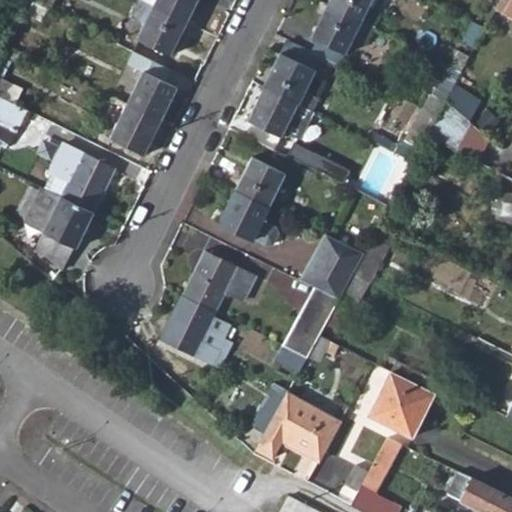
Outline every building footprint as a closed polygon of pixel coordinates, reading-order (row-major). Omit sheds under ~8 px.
[(144,0),(140,0),(132,16),(144,22),(154,5),(144,0)] [(155,0),(154,5),(187,21),(197,0),(155,0)] [(327,0),(326,2),(359,18),(366,3),(367,0),(327,0)] [(511,0),(500,0),(497,7),(511,15),(511,0)] [(326,2),(310,35),(342,51),(351,34),(359,18),(326,2)] [(366,3),(359,18),(372,25),(379,10),(366,3)] [(144,22),(136,37),(170,54),(187,21),(154,5),(144,22)] [(351,34),(363,40),(372,25),(359,18),(351,34)] [(473,19),(463,39),(475,45),(486,25),(473,19)] [(291,38),(284,53),(313,68),(321,53),(291,38)] [(457,48),(450,63),(463,69),(470,55),(457,48)] [(280,51),(264,84),(297,100),(311,107),(317,95),(303,88),(313,68),(284,53),(280,51)] [(141,71),(125,103),(159,120),(175,88),(141,71)] [(0,83),(0,97),(12,103),(21,84),(15,81),(11,88),(0,83)] [(264,84),(247,117),(280,135),(297,100),(264,84)] [(454,84),(450,93),(458,102),(464,89),(454,84)] [(433,88),(426,103),(440,111),(448,96),(433,88)] [(464,89),(458,102),(471,118),(481,99),(464,89)] [(440,111),(428,133),(458,148),(472,119),(471,118),(458,102),(450,93),(448,96),(440,111)] [(110,95),(101,112),(116,119),(125,103),(110,95)] [(0,127),(14,134),(26,111),(12,103),(0,97),(0,127)] [(116,119),(108,136),(142,153),(159,120),(125,103),(116,119)] [(472,119),(458,148),(479,159),(491,137),(472,119)] [(292,141),(286,153),(328,173),(333,161),(292,141)] [(68,146),(62,159),(74,166),(60,197),(85,208),(90,212),(112,168),(68,146)] [(250,154),(234,187),(267,204),(283,171),(250,154)] [(42,187),(26,221),(44,230),(36,243),(60,264),(84,223),(79,220),(85,208),(60,197),(42,187)] [(234,187),(218,220),(262,241),(272,223),(260,217),(267,204),(234,187)] [(85,208),(79,220),(84,223),(90,212),(85,208)] [(324,232),(300,279),(307,282),(338,298),(363,251),(324,232)] [(202,250),(182,295),(209,308),(225,276),(243,286),(249,273),(202,250)] [(452,259),(448,266),(461,274),(466,265),(452,259)] [(307,282),(278,341),(306,356),(338,298),(307,282)] [(182,295),(161,337),(207,361),(214,347),(195,337),(209,308),(182,295)] [(278,341),(270,357),(298,371),(306,356),(278,341)] [(397,360),(392,371),(432,391),(437,381),(397,360)] [(392,371),(369,416),(412,437),(435,393),(432,391),(392,371)] [(268,389),(250,424),(265,432),(283,398),(268,389)] [(265,432),(257,448),(272,457),(283,440),(319,460),(342,420),(288,390),(283,398),(265,432)] [(361,420),(343,455),(355,461),(367,467),(385,432),(361,420)] [(367,467),(360,479),(372,486),(374,487),(400,440),(385,432),(367,467)] [(355,461),(345,481),(356,488),(360,479),(367,467),(355,461)] [(511,511),(511,495),(458,469),(447,491),(488,511),(511,511)] [(356,488),(355,490),(366,497),(372,486),(360,479),(356,488)] [(325,511),(288,493),(278,511),(325,511)] [(372,496),(365,508),(373,511),(395,511),(400,504),(380,494),(372,496)] [(19,511),(0,499),(0,511),(19,511)]
